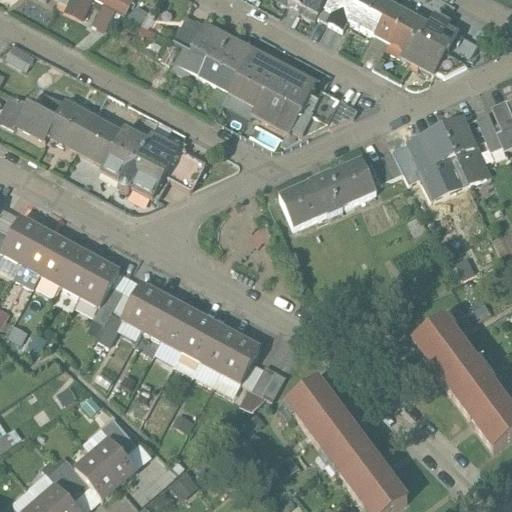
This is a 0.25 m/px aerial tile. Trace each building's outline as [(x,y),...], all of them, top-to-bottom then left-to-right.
[(53,0),(70,9),(74,0),(53,0)] [(80,30),(93,7),(79,0),(74,0),(70,9),(63,21),(80,30)] [(101,12),(125,24),(133,7),(118,0),(96,0),(93,7),(101,12)] [(328,0),(275,0),(277,7),(286,12),(294,9),(298,11),(301,19),(315,27),(324,8),(328,0)] [(337,1),(334,0),(328,0),(324,8),(334,14),(348,21),(354,11),(337,1)] [(391,12),(369,0),(337,0),(337,1),(354,11),(383,27),(391,12)] [(383,27),(354,11),(348,21),(334,14),(332,18),(375,42),(383,27)] [(116,20),(101,12),(90,33),(104,41),(116,20)] [(454,45),(391,12),(383,27),(444,60),(446,60),(454,45)] [(178,27),(168,47),(181,54),(192,34),(178,27)] [(444,60),(383,27),(375,42),(403,57),(400,63),(420,74),(422,71),(434,77),(444,60)] [(244,67),(192,39),(184,55),(198,63),(209,68),(236,83),(244,67)] [(33,68),(12,55),(4,68),(24,81),(33,68)] [(316,93),(249,57),(244,67),(236,83),(275,103),(276,104),(302,119),(312,100),(314,100),(316,96),(315,95),(316,93)] [(444,60),(434,77),(444,82),(466,71),(446,60),(444,60)] [(209,68),(198,63),(193,72),(204,78),(209,68)] [(236,83),(209,68),(204,78),(201,83),(228,97),(236,83)] [(275,103),(236,83),(228,97),(257,113),(253,121),(290,141),(292,138),(302,119),(276,104),(275,103)] [(357,118),(322,98),(309,122),(326,132),(330,134),(354,123),(357,118)] [(511,111),(511,130),(503,134),(511,154),(511,153),(511,102),(509,104),(511,111)] [(61,115),(48,108),(45,112),(49,114),(45,120),(55,125),(61,115)] [(45,120),(27,110),(15,132),(44,148),(48,141),(76,157),(84,141),(55,125),(45,120)] [(92,125),(63,110),(61,115),(55,125),(84,141),(92,125)] [(309,122),(302,119),(292,138),(303,144),(326,132),(309,122)] [(502,152),(488,119),(476,124),(490,157),(502,152)] [(121,140),(92,125),(84,141),(123,162),(136,168),(146,149),(123,136),(121,140)] [(486,182),(462,126),(443,134),(455,161),(461,176),(462,175),(468,190),(486,182)] [(455,161),(443,134),(424,142),(436,169),(444,166),(455,161)] [(123,162),(84,141),(76,157),(103,172),(115,178),(123,162)] [(178,156),(150,141),(146,149),(136,168),(164,184),(173,188),(185,164),(176,159),(178,156)] [(392,159),(371,169),(381,191),(403,180),(392,159)] [(455,161),(444,166),(453,187),(456,185),(454,179),(461,176),(455,161)] [(136,168),(123,162),(115,178),(103,172),(100,177),(119,187),(118,191),(119,193),(120,195),(122,196),(125,197),(127,197),(129,195),(131,193),(152,205),(164,184),(136,168)] [(204,174),(185,164),(173,188),(190,197),(192,196),(204,174)] [(331,181),(312,190),(312,191),(280,205),(294,236),(326,221),(327,222),(342,215),(342,214),(375,198),(362,168),(331,182),(331,181)] [(10,241),(0,259),(0,260),(20,270),(39,235),(19,224),(10,241)] [(0,260),(0,259),(10,241),(0,235),(0,260)] [(59,246),(39,235),(20,270),(40,281),(59,246)] [(79,257),(59,246),(40,281),(60,292),(79,257)] [(79,257),(60,292),(79,303),(99,267),(79,257)] [(99,267),(79,303),(99,313),(100,314),(111,293),(119,278),(99,267)] [(132,305),(121,325),(141,336),(160,301),(140,290),(132,305)] [(111,293),(100,314),(99,313),(93,324),(104,330),(110,319),(122,299),(111,293)] [(122,299),(110,319),(121,325),(132,305),(122,299)] [(160,301),(141,336),(161,347),(180,312),(160,301)] [(180,312),(161,347),(181,358),(200,323),(180,312)] [(200,323),(181,358),(200,369),(219,333),(200,323)] [(444,326),(413,349),(453,403),(483,380),(444,326)] [(219,333),(200,369),(220,379),(239,344),(219,333)] [(239,344),(220,379),(240,390),(241,390),(252,369),(260,355),(239,344)] [(252,369),(241,390),(251,396),(262,375),(252,369)] [(251,396),(261,402),(262,402),(275,377),(265,372),(251,396)] [(275,377),(262,402),(272,407),(285,383),(275,377)] [(511,418),(483,380),(453,403),(493,457),(511,442),(511,418)] [(331,470),(362,447),(317,388),(287,411),(331,470)] [(0,458),(20,445),(13,434),(0,443),(0,458)] [(109,445),(92,460),(118,491),(135,476),(109,445)] [(362,511),(399,511),(406,507),(362,447),(331,470),(362,511)] [(75,475),(74,476),(90,494),(101,506),(118,491),(92,460),(75,475)] [(75,475),(67,467),(58,475),(81,501),(90,494),(74,476),(75,475)] [(81,501),(58,475),(48,483),(56,491),(72,509),(81,501)] [(170,485),(178,500),(193,492),(185,477),(170,485)] [(48,482),(43,483),(32,492),(31,497),(39,506),(43,511),(74,511),(72,509),(56,491),(48,483),(48,482)]
